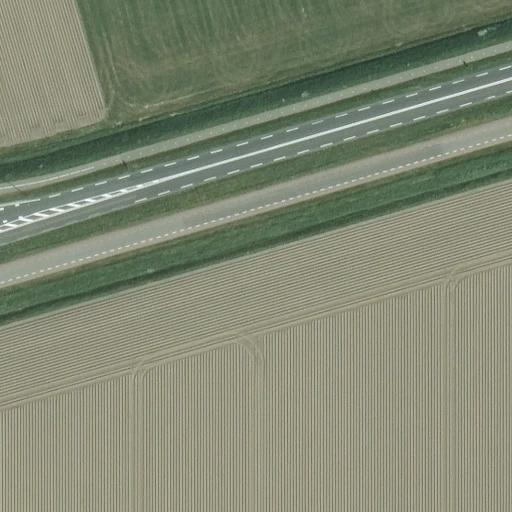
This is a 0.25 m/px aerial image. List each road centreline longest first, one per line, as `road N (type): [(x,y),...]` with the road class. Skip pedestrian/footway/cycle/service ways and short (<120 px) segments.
road 1 (primary): [(511,78),(0,227)]
road 2 (unclassified): [(0,276),(511,130)]
